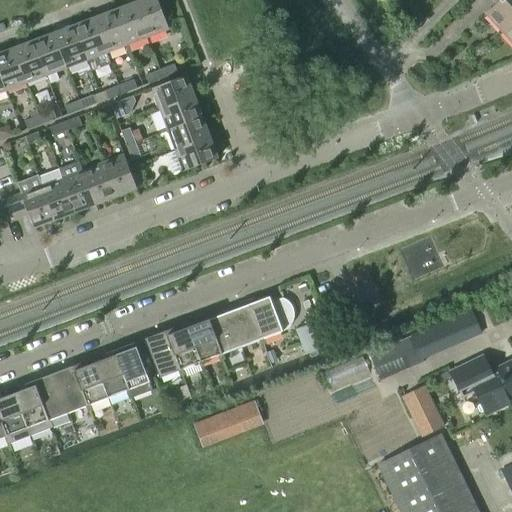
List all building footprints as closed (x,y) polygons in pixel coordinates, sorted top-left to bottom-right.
[(157,0),(144,0),(135,4),(148,38),(169,30),(157,0)] [(511,0),(498,0),(484,14),(500,31),(511,19),(511,0)] [(135,4),(114,11),(127,46),(148,38),(135,4)] [(114,11),(94,19),(107,53),(127,46),(114,11)] [(94,19),(74,27),(87,61),(107,53),(94,19)] [(511,19),(500,31),(511,42),(511,19)] [(74,27),(54,34),(67,69),(87,61),(74,27)] [(54,34),(34,42),(46,76),(47,76),(50,83),(59,80),(56,73),(67,69),(54,34)] [(34,42),(14,50),(26,84),(46,76),(34,42)] [(14,50),(0,54),(0,74),(6,91),(26,84),(14,50)] [(174,64),(160,70),(163,79),(178,73),(174,64)] [(163,79),(160,70),(145,75),(148,83),(149,84),(163,79)] [(152,90),(159,110),(193,97),(185,77),(152,90)] [(134,80),(119,85),(122,94),(137,88),(134,80)] [(122,94),(119,85),(105,91),(108,99),(122,94)] [(93,95),(79,101),(82,109),(97,104),(93,95)] [(159,110),(167,130),(201,117),(193,97),(159,110)] [(82,109),(79,101),(65,106),(68,115),(82,109)] [(111,104),(116,119),(125,116),(120,101),(111,104)] [(91,112),(94,121),(109,115),(105,106),(91,112)] [(53,110),(38,116),(42,125),(56,119),(53,110)] [(42,125),(38,116),(24,121),(28,130),(42,125)] [(78,117),(64,122),(67,131),(82,125),(78,117)] [(167,130),(175,150),(208,137),(201,117),(167,130)] [(67,131),(64,122),(50,127),(53,136),(67,131)] [(7,125),(0,127),(0,140),(11,136),(7,125)] [(121,131),(126,145),(135,142),(142,139),(138,129),(131,132),(130,128),(121,131)] [(23,137),(27,146),(41,141),(38,132),(23,137)] [(208,137),(175,150),(183,172),(217,159),(208,137)] [(135,142),(126,145),(132,160),(141,157),(135,142)] [(10,143),(2,146),(5,153),(10,151),(12,148),(10,143)] [(124,156),(103,164),(116,197),(137,189),(131,174),(129,168),(124,156)] [(63,179),(62,179),(75,213),(95,205),(83,172),(79,161),(59,169),(63,179)] [(103,164),(83,172),(95,205),(116,197),(103,164)] [(131,174),(137,189),(145,186),(137,165),(129,168),(131,174)] [(22,195),(0,202),(0,205),(4,217),(12,214),(14,219),(28,214),(34,228),(55,220),(38,175),(17,183),(22,195)] [(38,175),(55,220),(75,213),(62,179),(55,182),(53,178),(44,182),(45,186),(43,187),(38,175)] [(253,297),(245,300),(262,344),(265,343),(263,338),(282,330),(287,327),(290,323),(292,316),(292,310),(290,304),(286,301),(282,298),(270,303),(267,296),(255,301),(253,297)] [(238,307),(227,312),(240,347),(257,340),(260,345),(262,344),(245,300),(237,303),(238,307)] [(412,337),(422,359),(479,334),(470,311),(412,337)] [(213,313),(205,315),(222,360),(225,359),(222,353),(240,347),(227,312),(214,317),(213,313)] [(198,323),(186,327),(200,362),(218,355),(220,361),(222,360),(205,315),(197,319),(198,323)] [(296,331),(304,352),(325,344),(324,340),(330,338),(323,322),(318,324),(317,322),(296,331)] [(172,328),(165,331),(182,375),(184,374),(182,368),(200,362),(186,327),(174,332),(172,328)] [(182,375),(165,331),(157,334),(158,338),(145,343),(158,378),(177,370),(180,376),(182,375)] [(424,362),(422,359),(412,337),(412,335),(408,336),(408,337),(370,354),(382,381),(424,362)] [(120,348),(112,351),(129,395),(131,399),(152,391),(135,347),(122,352),(120,348)] [(106,358),(94,363),(107,397),(125,390),(127,396),(129,395),(112,351),(105,354),(106,358)] [(484,357),(451,373),(463,398),(476,391),(486,413),(511,400),(511,362),(491,373),(484,357)] [(80,363),(72,366),(89,410),(91,409),(89,404),(107,397),(94,363),(82,367),(80,363)] [(66,373),(53,378),(67,412),(85,406),(87,411),(89,410),(72,366),(65,369),(66,373)] [(40,378),(32,381),(50,428),(52,427),(49,419),(67,412),(53,378),(42,382),(40,378)] [(26,388),(13,393),(30,436),(50,428),(32,381),(24,384),(26,388)] [(190,396),(186,385),(179,388),(183,399),(190,396)] [(0,393),(0,418),(10,444),(30,436),(13,393),(2,398),(0,393)] [(430,401),(410,411),(422,436),(442,427),(430,401)] [(263,405),(256,407),(254,402),(203,422),(195,425),(202,444),(227,434),(228,434),(262,422),(259,413),(265,411),(263,405)] [(0,437),(4,436),(7,445),(10,444),(0,418),(0,437)] [(378,464),(400,511),(476,511),(439,434),(378,464)] [(511,492),(511,464),(501,469),(511,492)]
